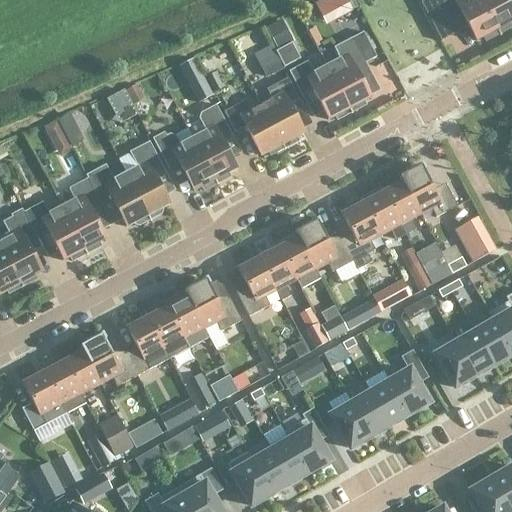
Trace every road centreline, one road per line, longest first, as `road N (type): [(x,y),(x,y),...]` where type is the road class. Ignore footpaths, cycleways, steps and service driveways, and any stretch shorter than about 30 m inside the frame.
road 1 (residential): [(511,67),(0,341)]
road 2 (residential): [(350,511),(511,417)]
